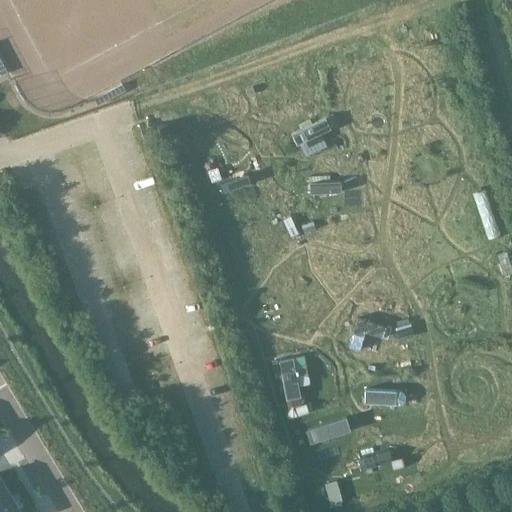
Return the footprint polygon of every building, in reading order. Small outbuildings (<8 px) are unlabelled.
[(283,91),(253,95),(254,105),(284,102),(283,91)] [(326,116),(291,134),(296,144),(331,127),(326,116)] [(234,136),(206,145),(209,155),(237,145),(234,136)] [(341,181),(310,182),(310,193),(341,191),(341,181)] [(250,218),(239,221),(248,251),(259,247),(250,218)] [(356,317),(348,346),(359,350),(366,332),(382,337),(386,326),(356,317)] [(293,358),(278,360),(286,399),(300,397),(293,358)] [(365,388),(364,403),(403,404),(403,389),(365,388)] [(345,416),(308,428),(312,443),(350,431),(345,416)] [(358,450),(353,459),(373,472),(378,464),(358,450)] [(18,511),(7,493),(0,497),(0,511),(18,511)]
